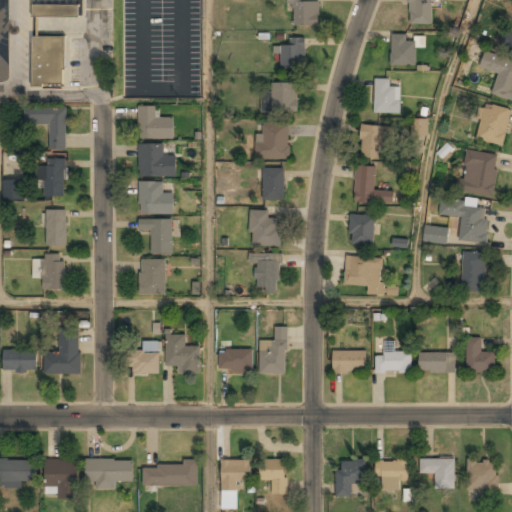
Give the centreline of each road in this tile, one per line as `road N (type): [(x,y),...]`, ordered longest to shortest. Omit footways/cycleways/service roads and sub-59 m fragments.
road 1 (residential): [(364,0),(332,111),(316,217),(312,511)]
road 2 (residential): [(511,415),(0,417)]
road 3 (residential): [(21,0),(22,96),(101,97),(104,417)]
